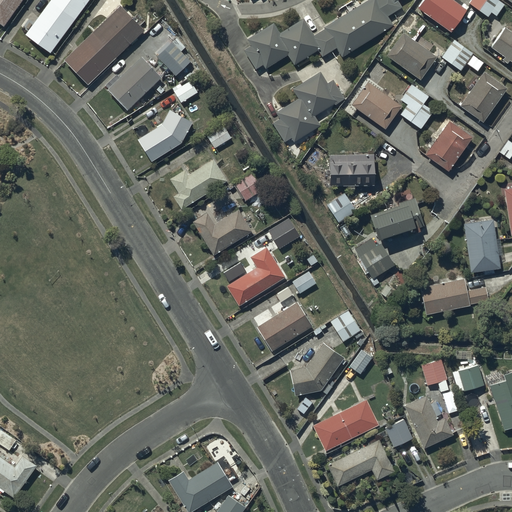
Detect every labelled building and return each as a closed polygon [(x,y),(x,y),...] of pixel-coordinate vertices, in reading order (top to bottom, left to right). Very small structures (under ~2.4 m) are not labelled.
[(0,0),(0,24),(4,27),(22,0),(0,0)] [(90,0),(52,0),(26,36),(51,54),(90,0)] [(369,0),(325,27),(326,29),(313,37),(303,19),(279,34),(273,24),(247,40),(251,46),(243,50),(255,70),(263,65),(265,69),(288,56),(294,65),(319,50),(323,57),(336,49),(342,58),(393,26),(387,16),(401,8),(397,1),(398,0),(369,0)] [(467,12),(450,0),(425,0),(418,11),(452,34),(467,12)] [(497,0),(472,0),(469,4),(487,18),(491,13),(496,16),(504,5),(497,0)] [(144,30),(120,6),(64,60),(88,85),(144,30)] [(505,59),(503,62),(508,66),(510,62),(511,63),(511,33),(506,29),(491,49),(505,59)] [(437,59),(403,34),(387,57),(420,82),(437,59)] [(186,48),(178,40),(173,44),(182,52),(186,48)] [(473,54),(454,41),(442,59),(460,72),(473,54)] [(172,44),(157,58),(176,77),(191,63),(172,44)] [(484,64),(474,57),(468,65),(478,72),(484,64)] [(162,79),(142,58),(120,79),(117,76),(105,87),(129,112),(162,79)] [(327,84),(321,72),(293,89),(299,99),(276,113),(280,119),(273,123),(284,143),(291,139),(293,142),(320,127),(314,116),(344,99),(333,80),(327,84)] [(508,90),(485,74),(461,108),(483,124),(508,90)] [(181,85),(173,90),(181,104),(198,95),(191,83),(183,87),(181,85)] [(368,84),(351,107),(385,131),(402,108),(368,84)] [(428,98),(412,86),(401,102),(407,106),(400,116),(421,131),(434,113),(423,105),(428,98)] [(193,124),(170,111),(162,126),(138,141),(152,164),(182,145),(193,124)] [(473,139),(450,123),(426,157),(449,173),(473,139)] [(231,139),(224,127),(208,137),(215,149),(231,139)] [(511,157),(511,143),(508,141),(500,154),(510,160),(511,157)] [(258,163),(248,147),(235,154),(244,171),(258,163)] [(375,156),(331,157),(331,188),(376,187),(375,156)] [(183,211),(228,182),(215,160),(189,176),(185,172),(171,181),(180,194),(174,198),(183,211)] [(233,183),(245,201),(262,191),(251,172),(233,183)] [(345,195),(327,206),(339,224),(357,212),(345,195)] [(424,227),(415,199),(399,205),(400,207),(371,216),(373,222),(375,221),(382,241),(424,227)] [(208,212),(193,222),(214,256),(252,231),(238,210),(216,224),(208,212)] [(300,236),(289,218),(268,231),(279,249),(300,236)] [(494,222),(465,226),(472,275),(501,270),(494,222)] [(372,240),(354,250),(372,280),(395,267),(382,245),(377,248),(372,240)] [(240,307),(285,278),(267,249),(251,259),(257,268),(227,287),(240,307)] [(318,262),(314,256),(307,260),(311,266),(318,262)] [(317,285),(309,271),(292,281),(300,295),(317,285)] [(464,281),(421,289),(426,316),(471,307),(488,303),(486,289),(467,293),(464,281)] [(393,292),(386,286),(381,294),(388,299),(393,292)] [(272,347),(311,322),(296,298),(256,323),(272,347)] [(348,308),(330,319),(342,338),(360,327),(348,308)] [(342,354),(322,340),(305,364),(289,367),(294,393),(321,388),(321,387),(326,391),(331,384),(325,380),(340,360),(342,362),(345,358),(341,356),(342,354)] [(371,354),(361,347),(349,364),(359,371),(371,354)] [(470,348),(455,347),(455,355),(470,356),(470,348)] [(440,356),(420,361),(425,381),(446,376),(445,375),(440,356)] [(477,361),(451,368),(457,389),(482,382),(477,361)] [(504,376),(488,381),(503,426),(511,422),(511,366),(502,370),(504,376)] [(426,392),(403,402),(423,446),(452,432),(451,430),(456,428),(448,412),(437,417),(426,392)] [(377,421),(365,396),(311,422),(323,447),(377,421)] [(412,435),(403,416),(384,425),(393,444),(412,435)] [(393,468),(378,436),(326,462),(337,483),(370,466),(376,477),(393,468)] [(14,467),(0,456),(0,484),(13,494),(35,464),(22,455),(14,467)] [(187,511),(191,511),(232,486),(217,461),(189,479),(184,471),(168,481),(187,511)] [(243,511),(246,508),(228,495),(215,511),(243,511)]
